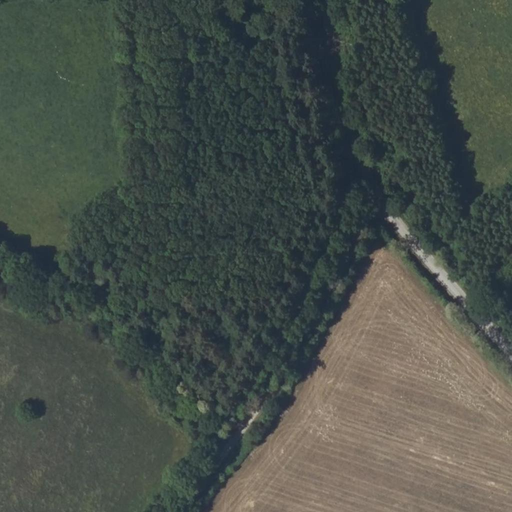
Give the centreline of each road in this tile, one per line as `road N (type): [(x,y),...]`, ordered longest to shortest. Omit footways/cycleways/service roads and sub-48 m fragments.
road 1 (unclassified): [(322,0),(333,79),(367,178),(405,233),(511,351)]
road 2 (track): [(382,205),(358,231),(236,438),(179,511)]
